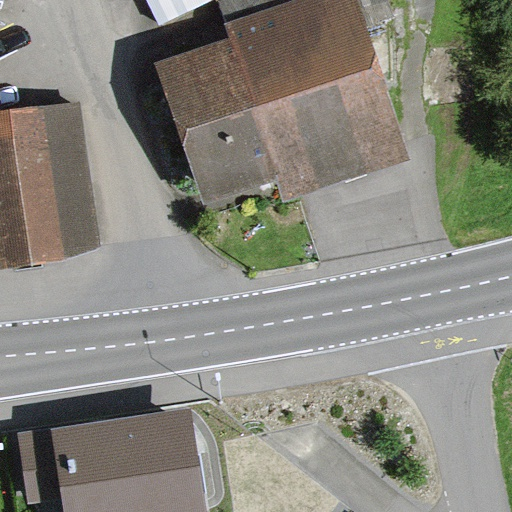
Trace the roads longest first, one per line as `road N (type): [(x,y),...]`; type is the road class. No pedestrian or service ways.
road 1 (residential): [(76,0),(195,335)]
road 2 (primary): [(445,287),(195,335)]
road 3 (residential): [(483,511),(445,287)]
road 4 (primary): [(195,335),(0,359)]
